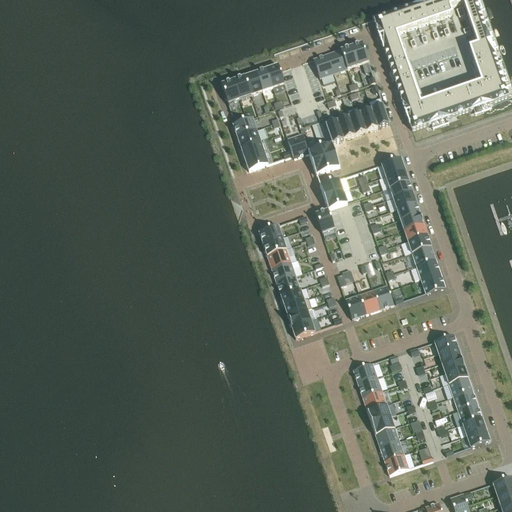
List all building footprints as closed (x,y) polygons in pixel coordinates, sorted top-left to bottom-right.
[(442,0),(435,2),(411,10),(411,11),(375,23),(376,28),(384,52),(384,51),(400,96),(401,100),(402,104),(410,128),(411,128),(412,132),(428,127),(428,128),(451,120),(451,119),(470,113),(493,105),(508,99),(509,99),(494,57),(494,56),(486,33),(474,0),(442,0)] [(361,46),(351,50),(358,68),(368,64),(361,46)] [(342,53),(341,53),(347,72),(348,71),(358,68),(351,50),(342,53)] [(329,58),(327,58),(334,76),(336,76),(347,72),(341,53),(329,58)] [(316,62),(314,63),(320,81),(323,80),(334,76),(327,58),(316,62)] [(278,68),(266,72),(273,91),(285,87),(278,68)] [(266,72),(256,75),(263,94),(273,91),(266,72)] [(256,75),(245,79),(252,98),(263,94),(256,75)] [(245,79),(234,83),(240,102),(252,98),(245,79)] [(234,83),(222,87),(228,106),(240,102),(234,83)] [(383,107),(371,111),(378,130),(389,126),(383,107)] [(371,111),(360,115),(366,134),(378,130),(371,111)] [(360,115),(349,119),(355,138),(366,134),(360,115)] [(349,119),(337,123),(344,141),(355,138),(349,119)] [(236,127),(235,128),(238,139),(256,133),(252,122),(251,122),(247,124),(241,126),(239,127),(236,127)] [(337,123),(326,127),(332,145),(344,141),(337,123)] [(256,133),(238,139),(242,148),(259,142),(256,133)] [(303,137),(288,142),(295,162),(310,157),(308,154),(306,147),(303,137)] [(259,142),(242,148),(246,160),(263,154),(259,142)] [(308,154),(320,150),(318,143),(306,147),(308,154)] [(332,145),(320,150),(328,173),(340,169),(332,145)] [(320,150),(308,154),(310,157),(316,177),(328,173),(320,150)] [(263,154),(246,160),(250,171),(267,165),(263,154)] [(401,162),(382,169),(386,179),(405,173),(401,162)] [(405,173),(386,179),(390,191),(409,185),(405,173)] [(365,179),(358,181),(360,188),(368,186),(365,179)] [(339,182),(320,188),(324,200),(344,193),(339,182)] [(409,185),(390,191),(393,201),(412,195),(409,185)] [(368,186),(360,188),(363,195),(370,192),(368,186)] [(344,193),(324,200),(328,212),(331,211),(348,205),(347,204),(344,193)] [(412,195),(393,201),(397,213),(416,206),(412,195)] [(416,206),(397,213),(401,224),(419,218),(420,217),(416,206)] [(328,212),(316,216),(322,235),(335,231),(328,212)] [(404,234),(422,228),(419,218),(401,224),(400,224),(403,235),(405,235),(404,234)] [(422,228),(404,234),(405,235),(408,245),(426,239),(427,238),(424,227),(422,228)] [(278,228),(259,235),(263,246),(282,240),(278,228)] [(412,255),(430,249),(426,239),(408,245),(407,245),(411,256),(412,256),(412,255)] [(282,240),(263,246),(267,258),(286,251),(282,240)] [(430,249),(412,255),(412,256),(416,269),(436,262),(431,249),(430,249)] [(286,251),(267,258),(272,271),(291,265),(286,251)] [(436,262),(416,269),(417,270),(421,282),(440,276),(436,262)] [(291,265),(272,271),(277,285),(296,279),(291,265)] [(411,272),(415,284),(421,282),(417,270),(411,272)] [(355,283),(351,272),(345,274),(349,285),(355,283)] [(440,276),(421,282),(426,296),(445,289),(440,276)] [(296,279),(277,285),(281,298),(300,292),(296,279)] [(326,279),(320,282),(322,289),(329,287),(326,279)] [(386,289),(373,293),(380,312),(394,308),(387,289),(386,289)] [(400,291),(393,293),(395,300),(402,297),(400,291)] [(300,292),(281,298),(285,309),(304,302),(300,292)] [(373,293),(359,298),(366,317),(380,312),(373,293)] [(359,298),(346,303),(352,322),(366,317),(359,298)] [(333,300),(326,302),(329,310),(336,307),(334,300),(333,300)] [(304,302),(285,309),(288,319),(307,313),(312,311),(308,301),(304,302)] [(307,313),(288,319),(292,329),(311,323),(307,313)] [(311,323),(292,329),(296,341),(315,334),(312,328),(311,323)] [(434,345),(438,355),(457,349),(454,338),(434,345)] [(442,365),(461,359),(457,349),(438,355),(442,365)] [(464,368),(461,359),(442,365),(445,374),(464,368)] [(353,373),(358,387),(378,380),(377,379),(373,368),(373,366),(353,373)] [(449,386),(468,379),(464,368),(445,374),(449,386)] [(472,393),(468,379),(449,386),(449,387),(453,399),(472,393)] [(358,387),(363,400),(382,394),(382,393),(378,381),(378,380),(358,387)] [(447,402),(453,399),(449,387),(443,389),(447,402)] [(477,407),(472,393),(453,399),(458,413),(477,407)] [(363,400),(367,413),(386,406),(382,394),(363,400)] [(367,413),(371,425),(391,419),(386,406),(367,413)] [(463,427),(482,420),(477,407),(458,413),(463,427)] [(343,445),(336,423),(333,424),(331,416),(321,418),(331,449),(343,445)] [(391,419),(371,425),(376,438),(395,431),(391,419)] [(486,432),(482,420),(463,427),(467,438),(486,432)] [(376,438),(380,450),(399,444),(395,431),(376,438)] [(471,450),(490,444),(486,432),(467,438),(471,450)] [(399,444),(380,450),(385,464),(404,457),(399,444)] [(334,455),(338,467),(350,462),(346,450),(334,455)] [(409,471),(404,457),(385,464),(390,478),(409,471)] [(342,479),(352,477),(349,464),(339,467),(342,479)] [(497,498),(511,492),(511,480),(493,487),(497,498)] [(501,509),(511,504),(511,492),(497,498),(501,509)] [(450,501),(453,511),(468,511),(464,497),(450,501)]
